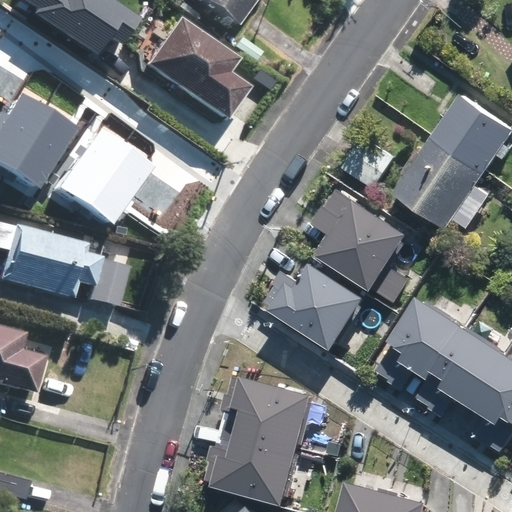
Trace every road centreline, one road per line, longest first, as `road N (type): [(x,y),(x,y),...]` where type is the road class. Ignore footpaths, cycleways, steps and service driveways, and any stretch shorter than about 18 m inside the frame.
road 1 (residential): [(201,305),(511,509)]
road 2 (residential): [(398,0),(255,208),(201,305)]
road 3 (residential): [(201,305),(139,511)]
